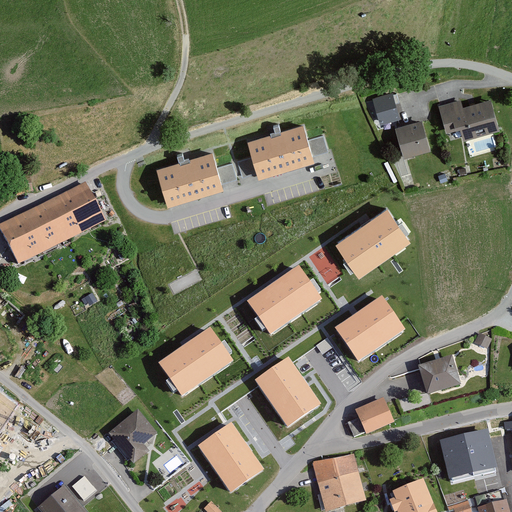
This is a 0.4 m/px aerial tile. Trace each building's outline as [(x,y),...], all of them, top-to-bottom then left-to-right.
[(398,110),(391,88),(375,94),(382,115),(398,110)] [(462,96),(438,102),(446,131),(460,127),(463,137),(501,126),(492,96),(464,104),(462,96)] [(433,149),(422,119),(396,128),(406,157),(433,149)] [(313,161),(303,120),(247,135),(258,179),(313,161)] [(223,188),(210,149),(155,167),(168,206),(223,188)] [(104,217),(84,181),(0,225),(0,226),(19,263),(104,217)] [(338,245),(362,278),(409,244),(385,211),(367,224),(338,245)] [(335,255),(318,264),(327,283),(345,274),(335,255)] [(251,301),(275,335),(322,301),(298,268),(251,301)] [(335,330),(359,364),(406,330),(382,297),(335,330)] [(0,322),(10,314),(0,301),(0,322)] [(163,360),(186,395),(234,361),(210,328),(185,345),(163,360)] [(494,341),(481,335),(477,345),(490,350),(494,341)] [(462,385),(452,356),(419,367),(428,396),(462,385)] [(289,357),(256,381),(291,427),(324,403),(289,357)] [(0,386),(0,432),(22,401),(0,386)] [(395,424),(383,399),(354,412),(366,437),(395,424)] [(138,409),(108,433),(131,463),(146,452),(140,444),(156,431),(138,409)] [(511,416),(511,422),(503,423),(504,435),(511,434),(511,416)] [(357,419),(347,424),(353,436),(362,431),(357,419)] [(232,423),(198,447),(233,494),(266,469),(232,423)] [(489,429),(440,440),(449,480),(498,469),(489,429)] [(336,511),(366,504),(354,456),(313,466),(325,511),(336,511)] [(85,498),(97,489),(87,474),(74,483),(85,498)] [(95,511),(72,483),(44,506),(49,511),(95,511)] [(436,511),(425,483),(394,496),(400,511),(436,511)] [(222,511),(227,508),(214,497),(209,503),(219,511),(222,511)] [(463,511),(469,510),(466,500),(451,505),(453,511),(463,511)] [(508,511),(506,503),(477,511),(508,511)]
